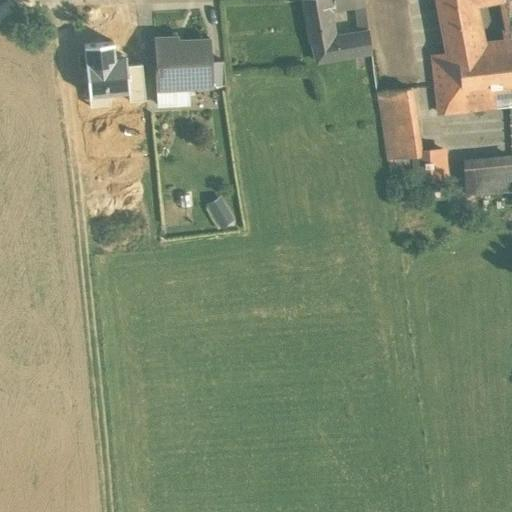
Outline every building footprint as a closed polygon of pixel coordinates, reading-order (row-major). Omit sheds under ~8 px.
[(334,0),(303,0),(308,30),(314,45),(324,43),(324,39),(332,38),(327,9),(335,9),(334,0)] [(363,0),(334,0),(335,9),(355,6),(364,5),(363,0)] [(455,4),(439,7),(449,58),(457,57),(482,54),(473,2),(455,4)] [(364,5),(355,6),(358,29),(367,28),(364,5)] [(332,38),(324,39),(324,43),(327,61),(371,54),(368,32),(332,38)] [(211,40),(176,43),(176,38),(155,40),(157,67),(154,67),(155,72),(156,72),(157,90),(214,87),(213,63),(211,40)] [(511,45),(511,40),(502,42),(503,52),(511,50),(511,45)] [(88,96),(129,92),(126,66),(125,57),(115,58),(114,42),(83,45),(88,96)] [(324,43),(314,45),(317,63),(327,61),(324,43)] [(482,54),(457,57),(461,90),(511,85),(511,50),(503,52),(482,54)] [(449,61),(433,63),(437,93),(461,90),(457,57),(449,58),(449,61)] [(224,63),(213,63),(214,87),(227,86),(225,77),(224,63)] [(130,102),(145,101),(142,65),(126,66),(129,92),(130,102)] [(410,89),(378,93),(387,159),(414,155),(413,154),(420,153),(410,89)] [(461,90),(437,93),(439,114),(465,111),(461,90)] [(442,150),(427,152),(428,175),(432,174),(432,181),(445,181),(442,150)] [(420,153),(413,154),(414,155),(414,176),(428,175),(427,152),(420,153)] [(511,165),(511,158),(463,162),(465,195),(511,191),(511,165)] [(445,181),(432,181),(433,197),(445,197),(445,181)] [(220,195),(206,202),(218,226),(233,218),(220,195)]
